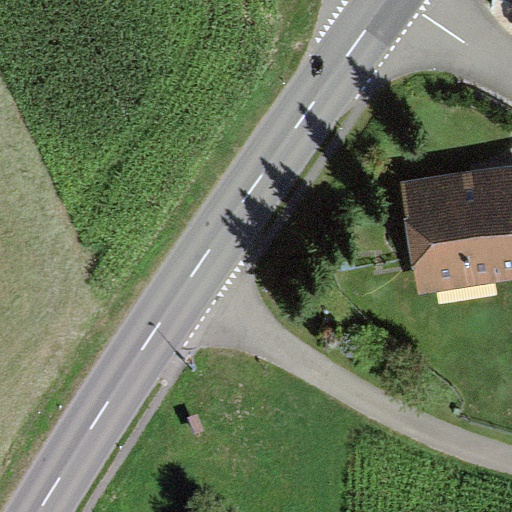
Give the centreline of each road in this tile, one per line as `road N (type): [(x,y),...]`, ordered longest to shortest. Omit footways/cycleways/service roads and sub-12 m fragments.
road 1 (residential): [(511,460),(431,433),(178,289)]
road 2 (tertiary): [(178,289),(388,0)]
road 3 (tertiary): [(33,511),(178,289)]
